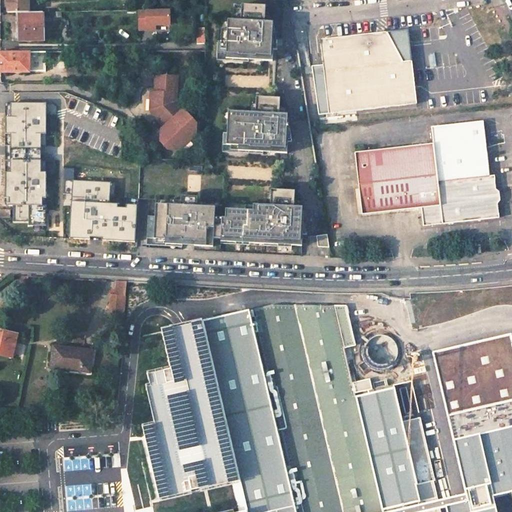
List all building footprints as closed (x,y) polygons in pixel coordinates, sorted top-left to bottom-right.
[(30,0),(8,0),(9,13),(21,13),(30,13),(30,0)] [(265,18),(265,7),(241,5),(241,16),(242,16),(242,21),(236,21),(228,21),(227,30),(221,30),(221,42),(218,42),(217,59),(248,61),(272,62),(273,51),(273,50),(272,50),(272,39),(275,39),(274,29),(272,29),(273,23),(270,23),(263,23),(264,18),(265,18)] [(171,25),(171,10),(140,11),(141,29),(156,28),(156,26),(171,25)] [(30,13),(21,13),(21,26),(19,26),(19,41),(43,40),(42,13),(30,13)] [(325,41),(320,42),(325,85),(330,116),(418,105),(412,61),(404,63),(387,34),(325,41)] [(46,51),(0,51),(0,72),(30,72),(30,71),(46,71),(46,51)] [(177,77),(155,76),(154,92),(154,100),(150,100),(150,112),(162,124),(167,119),(170,123),(165,128),(161,132),(161,144),(168,150),(180,150),(185,144),(180,138),(196,123),(176,101),(177,77)] [(279,110),(280,99),(256,98),(255,108),(256,108),(256,114),(251,113),(233,112),(232,119),(228,119),(227,134),(223,134),(222,150),(263,153),(287,154),(287,143),(287,142),(286,142),(287,131),(290,131),(288,121),(287,121),(287,115),(284,115),(278,115),(278,110),(279,110)] [(64,111),(42,110),(41,140),(64,140),(64,111)] [(167,119),(162,124),(165,128),(170,123),(167,119)] [(429,146),(351,153),(357,215),(418,209),(420,227),(497,220),(493,176),(486,177),(481,122),(428,127),(429,146)] [(185,144),(180,150),(193,151),(193,142),(191,139),(196,135),(196,123),(180,138),(185,144)] [(15,158),(1,157),(0,166),(0,184),(8,184),(8,172),(23,172),(23,166),(24,158),(15,158)] [(43,158),(24,158),(23,166),(38,166),(43,167),(43,158)] [(43,167),(38,166),(37,178),(34,178),(33,193),(43,194),(45,167),(43,167)] [(135,243),(136,207),(108,206),(109,183),(65,182),(63,241),(135,243)] [(301,224),(304,224),(303,214),(302,214),(302,208),(299,208),(292,208),(293,203),(294,203),(294,192),(270,190),(270,200),(270,201),(271,201),(270,206),(265,206),(253,205),(253,207),(252,211),(237,210),(225,210),(224,218),(214,218),(215,208),(196,207),(197,198),(181,197),(181,201),(180,206),(170,205),(167,205),(164,205),(148,204),(146,239),(165,240),(165,245),(182,246),(182,241),(194,242),(194,247),(212,247),(213,239),(220,240),(220,243),(249,244),(263,245),(291,246),(301,247),(302,236),(302,232),(301,232),(301,224)] [(22,199),(0,198),(0,210),(11,210),(32,211),(33,194),(23,194),(22,199)] [(329,248),(327,235),(316,237),(318,248),(329,248)] [(165,240),(146,239),(146,246),(182,248),(182,246),(165,245),(165,240)] [(126,282),(116,282),(114,295),(111,295),(109,316),(123,318),(126,282)] [(428,317),(435,342),(511,322),(504,297),(428,317)] [(511,511),(511,332),(437,350),(470,493),(439,498),(414,381),(357,397),(346,346),(354,344),(345,305),(293,305),(272,306),(254,310),(256,318),(253,319),(248,307),(202,315),(161,324),(170,365),(147,371),(150,384),(145,385),(154,420),(142,423),(158,499),(239,477),(244,508),(228,511),(511,511)] [(16,335),(0,331),(0,354),(12,357),(16,335)] [(92,351),(54,347),(51,369),(70,371),(71,368),(91,370),(92,351)] [(385,351),(365,357),(371,376),(391,369),(385,351)] [(99,511),(97,463),(81,464),(83,511),(99,511)]
